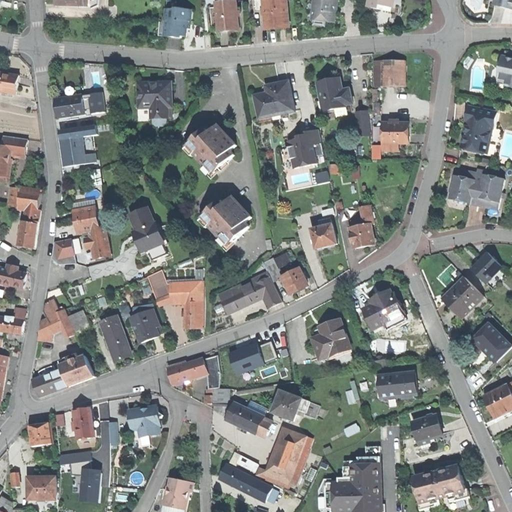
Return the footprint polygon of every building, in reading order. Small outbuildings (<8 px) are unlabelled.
[(224,25),(235,24),(234,13),(231,13),(231,8),(234,8),(233,0),(211,0),(212,4),(213,26),(224,25)] [(262,15),(263,24),(273,23),(284,22),(281,0),(251,0),(252,3),(257,6),(261,5),(262,15)] [(319,19),(331,20),(332,9),(330,7),(330,4),(333,2),(333,0),(309,0),(309,10),(311,10),(310,18),(319,19)] [(506,8),(511,8),(511,0),(496,0),(495,5),(506,8)] [(161,5),(161,19),(167,29),(167,33),(171,33),(176,34),(176,32),(182,32),(183,24),(187,19),(187,5),(171,5),(171,7),(166,6),(166,5),(161,5)] [(159,33),(167,33),(167,29),(161,19),(160,19),(159,33)] [(511,57),(511,58),(504,56),(499,78),(509,80),(508,86),(511,87),(511,57)] [(372,83),(381,83),(381,57),(372,57),(372,83)] [(381,83),(400,83),(400,57),(381,57),(381,83)] [(15,69),(0,67),(0,87),(12,89),(14,80),(15,69)] [(324,78),(314,80),(317,96),(323,95),(325,106),(342,103),(342,101),(349,100),(347,90),(340,91),(337,76),(324,78)] [(266,89),(251,92),(254,104),(260,103),(262,114),(278,110),(292,108),(285,77),(273,80),(265,82),(266,89)] [(148,78),(135,78),(135,103),(150,103),(150,114),(164,114),(164,102),(168,102),(168,78),(157,78),(157,81),(151,81),(148,81),(148,78)] [(57,108),(59,118),(86,114),(84,100),(83,95),(56,98),(57,108)] [(252,104),(255,115),(262,114),(260,103),(254,104),(252,104)] [(499,113),(471,107),(467,122),(471,123),(470,128),(469,132),(466,131),(462,148),(485,153),(487,142),(492,143),(499,113)] [(363,109),(353,110),(354,125),(365,124),(363,109)] [(279,114),(278,110),(262,114),(255,115),(255,119),(279,114)] [(206,120),(201,125),(205,129),(209,124),(206,120)] [(205,168),(209,171),(228,153),(223,148),(228,144),(232,141),(224,133),(223,133),(221,135),(217,131),(219,129),(219,128),(213,121),(209,124),(205,129),(201,125),(183,141),(190,149),(189,150),(201,163),(202,162),(207,166),(205,168)] [(381,141),(405,141),(405,131),(405,121),(381,121),(381,141)] [(365,132),(365,124),(354,125),(355,133),(365,132)] [(60,130),(61,139),(87,136),(98,134),(97,125),(60,130)] [(297,139),(287,141),(293,168),(318,163),(316,156),(324,154),(318,129),(305,132),(306,134),(297,136),(297,139)] [(0,145),(0,174),(8,176),(10,164),(8,163),(8,161),(11,161),(11,156),(11,154),(26,156),(29,139),(5,135),(3,146),(0,145)] [(63,152),(65,167),(97,163),(96,153),(89,154),(87,136),(61,139),(63,152)] [(182,143),(189,150),(190,149),(183,141),(182,143)] [(384,158),(383,143),(374,144),(375,159),(384,158)] [(228,153),(232,149),(228,144),(223,148),(228,153)] [(14,157),(11,156),(11,161),(10,164),(8,176),(0,174),(0,180),(11,182),(13,164),(14,157)] [(93,184),(101,183),(100,170),(91,171),(93,184)] [(477,180),(472,204),(486,206),(500,209),(506,179),(487,175),(487,173),(478,172),(478,175),(477,180)] [(452,200),(472,204),(477,180),(466,178),(457,176),(454,187),(452,200)] [(9,206),(20,207),(22,188),(12,187),(9,206)] [(29,209),(40,210),(42,191),(22,188),(20,207),(29,209)] [(224,197),(220,200),(216,196),(199,211),(206,219),(204,220),(215,233),(217,232),(222,238),(221,239),(223,242),(241,226),(237,221),(241,218),(246,213),(239,206),(238,207),(236,208),(233,204),(234,202),(236,201),(228,193),(224,197)] [(359,203),(362,221),(366,221),(369,220),(366,202),(359,203)] [(77,223),(79,234),(90,231),(101,229),(97,207),(74,212),(77,223)] [(140,240),(144,251),(148,249),(163,243),(164,243),(159,232),(162,231),(158,222),(156,223),(150,207),(132,215),(139,230),(142,239),(140,240)] [(42,210),(40,210),(29,209),(24,222),(40,224),(42,210)] [(197,213),(204,220),(206,219),(199,211),(197,213)] [(310,236),(312,245),(321,243),(333,240),(329,221),(327,221),(318,223),(307,225),(309,231),(310,236)] [(359,243),(369,241),(366,221),(362,221),(346,224),(349,244),(359,243)] [(20,246),(36,248),(37,238),(40,224),(24,222),(20,246)] [(106,229),(101,229),(90,231),(92,238),(93,246),(95,258),(111,255),(106,229)] [(71,262),(81,260),(76,237),(56,241),(60,260),(70,257),(71,262)] [(168,254),(163,243),(148,249),(153,260),(168,254)] [(289,253),(276,260),(280,269),(294,262),(289,253)] [(484,263),(476,271),(488,283),(504,267),(490,253),(482,261),(484,263)] [(266,265),(268,269),(275,282),(280,280),(285,277),(280,269),(276,260),(266,265)] [(474,269),(476,271),(484,263),(482,261),(478,265),(474,269)] [(0,268),(0,282),(24,288),(26,281),(27,273),(18,271),(8,269),(0,267),(0,268)] [(254,276),(256,279),(264,297),(270,309),(284,302),(275,282),(268,269),(254,276)] [(301,270),(285,277),(288,284),(293,294),(301,290),(309,286),(301,270)] [(456,308),(465,318),(487,297),(467,277),(460,284),(446,298),(450,303),(456,308)] [(174,282),(175,288),(197,284),(197,279),(174,282)] [(256,279),(238,288),(247,305),(255,301),(264,297),(256,279)] [(448,305),(450,303),(446,298),(460,284),(458,282),(441,299),(448,305)] [(172,302),(186,303),(200,303),(197,284),(175,288),(154,290),(158,299),(160,299),(160,302),(173,301),(172,302)] [(238,288),(222,296),(230,313),(239,309),(247,305),(238,288)] [(129,294),(131,301),(141,298),(143,294),(142,291),(139,290),(129,294)] [(367,310),(376,329),(383,325),(405,314),(396,295),(394,296),(392,292),(382,297),(384,301),(375,306),(367,310)] [(373,301),(375,306),(384,301),(382,297),(377,299),(373,301)] [(48,318),(56,315),(60,313),(61,313),(56,301),(46,305),(45,311),(48,318)] [(200,303),(186,303),(186,329),(195,329),(204,329),(205,303),(200,303)] [(134,318),(143,343),(152,339),(161,336),(157,326),(160,325),(155,310),(149,312),(147,307),(139,310),(141,315),(134,318)] [(61,313),(60,313),(67,328),(70,337),(77,334),(70,317),(67,310),(61,313)] [(70,317),(77,334),(90,329),(83,312),(70,317)] [(43,322),(41,334),(51,335),(67,328),(60,313),(56,315),(56,316),(43,322)] [(406,317),(405,314),(383,325),(385,329),(388,327),(390,332),(398,328),(397,326),(398,326),(397,322),(406,317)] [(103,322),(117,361),(125,358),(132,356),(118,317),(103,322)] [(13,332),(23,333),(24,327),(25,321),(15,320),(8,319),(1,318),(0,326),(0,329),(6,331),(9,331),(13,332)] [(328,357),(352,348),(343,321),(329,326),(331,330),(324,332),(325,336),(315,339),(322,359),(328,357)] [(487,351),(499,363),(511,349),(511,345),(491,324),(476,339),(487,351)] [(353,352),(352,348),(328,357),(329,360),(353,352)] [(0,356),(0,364),(7,365),(8,358),(0,356)] [(63,370),(70,387),(82,383),(95,377),(87,356),(79,359),(78,360),(71,362),(62,366),(63,370)] [(220,356),(206,360),(210,374),(209,375),(210,389),(214,389),(221,389),(222,372),(220,356)] [(169,369),(174,385),(186,382),(209,375),(210,374),(206,360),(189,365),(188,363),(169,369)] [(40,398),(70,387),(63,370),(34,381),(40,398)] [(417,373),(382,376),(383,387),(386,387),(387,397),(406,396),(405,394),(410,393),(410,395),(420,394),(420,388),(419,382),(418,382),(417,373)] [(511,390),(510,385),(486,396),(492,408),(497,418),(508,413),(511,410),(511,390)] [(230,389),(221,389),(214,389),(214,396),(214,403),(229,404),(230,389)] [(278,403),(275,412),(279,414),(286,416),(296,420),(299,412),(300,409),(307,412),(311,402),(283,391),(278,403)] [(322,406),(311,402),(307,412),(318,416),(322,406)] [(254,403),(251,411),(260,415),(263,407),(254,403)] [(232,412),(229,419),(242,425),(250,429),(259,433),(260,431),(265,419),(266,418),(260,415),(251,411),(236,404),(232,412)] [(139,410),(130,411),(134,431),(141,430),(146,429),(147,437),(161,435),(160,426),(162,426),(161,420),(164,415),(159,412),(158,407),(148,408),(146,411),(143,409),(139,410)] [(78,431),(80,440),(95,438),(91,409),(83,410),(75,411),(77,423),(77,425),(78,431)] [(317,419),(318,416),(307,412),(300,409),(299,412),(317,419)] [(432,418),(415,422),(421,442),(436,437),(436,438),(445,436),(442,427),(439,415),(435,416),(435,419),(432,419),(432,418)] [(274,424),(265,419),(260,431),(269,435),(274,424)] [(112,446),(119,445),(117,423),(110,424),(112,446)] [(31,428),(33,447),(54,445),(52,425),(40,426),(31,428)] [(285,430),(276,453),(266,478),(287,485),(289,479),(301,449),(305,437),(285,430)] [(310,439),(305,437),(301,449),(306,451),(310,439)] [(437,441),(436,438),(436,437),(421,442),(422,446),(437,441)] [(333,511),(382,511),(381,462),(380,457),(380,446),(365,447),(366,457),(358,458),(358,460),(344,461),(345,477),(338,477),(338,482),(333,482),(333,478),(324,478),(318,489),(319,511),(334,511),(333,511)] [(306,451),(301,449),(289,479),(297,482),(309,452),(306,451)] [(64,463),(95,460),(94,450),(64,453),(64,463)] [(259,475),(266,478),(276,453),(268,450),(259,475)] [(238,465),(255,474),(260,465),(242,456),(238,465)] [(225,472),(222,478),(245,490),(252,477),(228,465),(225,472)] [(459,466),(416,478),(419,487),(418,487),(422,503),(440,498),(449,496),(467,491),(465,482),(463,475),(462,475),(459,466)] [(106,501),(105,467),(85,467),(85,501),(106,501)] [(11,474),(13,487),(20,487),(19,473),(11,474)] [(274,488),(252,477),(245,490),(267,501),(274,488)] [(57,478),(29,478),(29,486),(30,501),(37,500),(58,500),(57,478)] [(164,507),(187,511),(191,493),(193,494),(195,483),(172,479),(169,491),(168,495),(167,495),(164,507)] [(469,490),(467,491),(449,496),(451,501),(456,502),(472,498),(469,490)] [(0,504),(0,510),(3,511),(14,511),(14,504),(4,498),(0,504)] [(442,504),(440,498),(422,503),(419,504),(421,511),(436,507),(442,504)]
